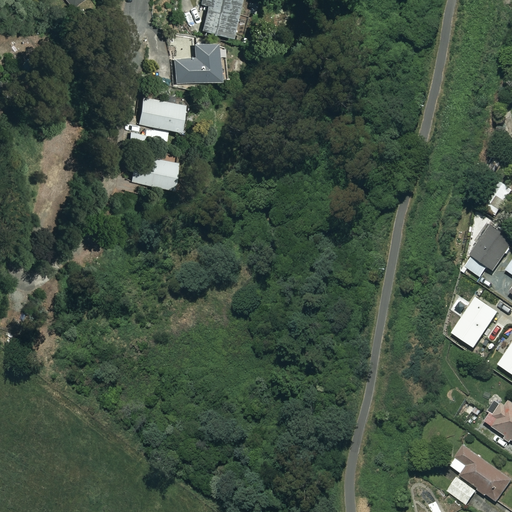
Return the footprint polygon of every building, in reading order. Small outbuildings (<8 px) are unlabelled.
[(236,0),(201,0),(201,3),(207,4),(202,29),(230,34),(236,0)] [(219,43),(212,44),(212,40),(192,42),(193,56),(172,59),(175,82),(216,77),(213,53),(220,53),(219,43)] [(180,99),(171,98),(172,90),(161,89),(160,97),(140,95),(138,122),(177,126),(180,99)] [(142,132),(129,131),(128,140),(141,142),(142,132)] [(171,156),(133,152),(130,179),(168,183),(171,156)] [(511,193),(511,188),(500,181),(483,207),(497,216),(511,193)] [(472,277),(477,281),(489,267),(493,271),(511,247),(511,233),(496,221),(492,227),(490,225),(481,236),(483,238),(471,253),(474,256),(466,266),(475,274),(472,277)] [(462,410),(472,415),(474,412),(479,415),(483,409),(468,400),(462,410)] [(485,422),(506,435),(504,438),(511,443),(511,442),(511,403),(506,400),(496,415),(492,412),(485,422)] [(511,481),(511,479),(465,445),(450,466),(497,501),(511,481)] [(477,491),(458,477),(448,490),(467,505),(477,491)] [(501,511),(477,495),(467,508),(471,511),(501,511)]
